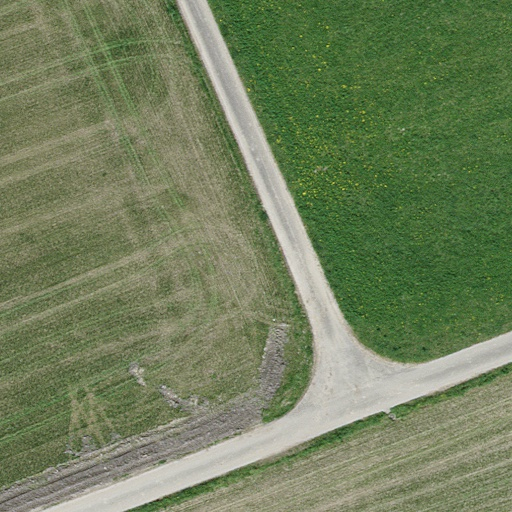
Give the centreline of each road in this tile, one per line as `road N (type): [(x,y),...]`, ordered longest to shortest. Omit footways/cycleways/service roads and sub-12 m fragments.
road 1 (track): [(76,511),(511,346)]
road 2 (track): [(362,404),(189,0)]
